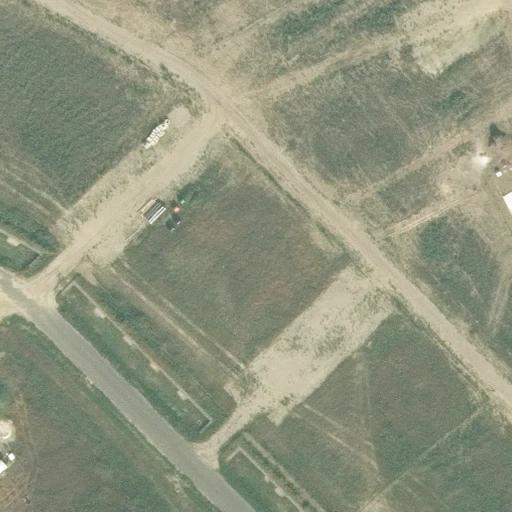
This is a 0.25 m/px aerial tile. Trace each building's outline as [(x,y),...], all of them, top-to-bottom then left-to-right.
[(309,0),(302,0),(286,9),(305,44),(327,31),(309,0)] [(338,0),(309,0),(327,31),(349,19),(338,0)] [(367,0),(338,0),(349,19),(371,6),(367,0)] [(286,9),(264,22),(283,56),(305,44),(286,9)] [(27,10),(9,44),(25,53),(44,20),(27,10)] [(44,20),(25,53),(42,63),(61,29),(44,20)] [(264,22),(242,34),(262,69),(283,56),(264,22)] [(61,29),(42,63),(59,72),(78,39),(61,29)] [(242,34),(220,47),(240,81),(262,69),(242,34)] [(78,39),(59,72),(76,81),(94,48),(78,39)] [(494,45),(468,60),(475,72),(486,65),(496,81),(511,72),(511,43),(498,52),(494,45)] [(94,48),(76,81),(92,91),(111,57),(94,48)] [(394,55),(383,62),(388,70),(399,64),(394,55)] [(111,57),(92,91),(109,100),(128,67),(111,57)] [(383,62),(371,68),(376,77),(388,70),(383,62)] [(128,67),(109,100),(126,110),(145,76),(128,67)] [(511,72),(496,81),(481,90),(487,100),(502,92),(508,103),(509,102),(511,105),(511,104),(511,72)] [(359,75),(348,81),(353,90),(364,84),(359,75)] [(145,76),(126,110),(143,119),(161,86),(145,76)] [(348,81),(337,88),(342,96),(353,90),(348,81)] [(453,84),(442,90),(452,107),(462,101),(453,84)] [(325,95),(313,101),(318,110),(330,103),(325,95)] [(428,95),(409,106),(429,142),(448,131),(428,95)] [(313,101),(302,108),(307,116),(318,110),(313,101)] [(462,101),(452,107),(462,123),(472,117),(462,101)] [(409,106),(391,116),(412,152),(429,142),(409,106)] [(391,116),(374,126),(395,162),(412,152),(391,116)] [(374,126),(357,137),(377,172),(395,162),(374,126)] [(357,137),(340,147),(360,182),(377,172),(357,137)] [(340,147),(321,158),(341,193),(360,182),(340,147)] [(232,149),(205,176),(223,194),(250,167),(232,149)] [(0,155),(0,176),(9,160),(0,155)] [(9,160),(0,176),(0,199),(7,203),(26,170),(9,160)] [(250,167),(223,194),(241,212),(268,185),(250,167)] [(26,170),(7,203),(24,213),(43,179),(26,170)] [(43,179),(24,213),(41,222),(59,189),(43,179)] [(268,185),(241,212),(258,230),(286,203),(268,185)] [(511,190),(501,197),(510,214),(511,212),(511,190)] [(478,194),(458,204),(476,241),(496,231),(478,194)] [(286,203),(258,230),(277,248),(304,221),(286,203)] [(458,204),(440,213),(458,250),(476,241),(458,204)] [(440,213),(422,222),(440,258),(458,250),(440,213)] [(304,221),(277,248),(290,261),(317,234),(304,221)] [(422,222),(402,231),(420,268),(440,258),(422,222)] [(317,234),(290,261),(304,275),(331,248),(317,234)] [(331,248),(304,275),(317,289),(344,261),(331,248)] [(137,251),(110,278),(124,292),(151,265),(137,251)] [(500,261),(489,268),(494,276),(506,270),(500,261)] [(151,265),(124,292),(137,306),(164,279),(151,265)] [(489,268),(478,274),(483,283),(494,276),(489,268)] [(164,279),(137,306),(151,319),(178,292),(164,279)] [(466,281),(455,288),(460,296),(471,290),(466,281)] [(511,289),(508,283),(500,288),(505,297),(511,292),(511,289)] [(455,288),(444,294),(449,303),(460,296),(455,288)] [(500,288),(491,293),(496,302),(505,297),(500,288)] [(178,292),(151,319),(164,333),(192,306),(178,292)] [(192,306),(164,333),(178,346),(205,319),(192,306)] [(205,319),(178,346),(192,360),(219,333),(205,319)] [(396,321),(362,355),(381,374),(415,340),(396,321)] [(219,333),(192,360),(205,374),(232,346),(219,333)] [(415,340),(381,374),(399,393),(434,359),(415,340)] [(232,346),(205,374),(219,387),(246,360),(232,346)] [(434,359),(399,393),(417,412),(452,378),(434,359)] [(344,375),(337,382),(346,392),(353,385),(344,375)] [(452,378),(417,412),(436,430),(470,397),(452,378)] [(0,413),(19,394),(5,380),(0,384),(0,413)] [(330,384),(323,391),(333,400),(340,393),(330,384)] [(363,392),(355,399),(365,409),(372,402),(363,392)] [(352,406),(345,414),(352,421),(359,414),(352,406)] [(380,412),(373,419),(383,428),(390,421),(380,412)] [(359,414),(352,421),(360,428),(367,421),(359,414)] [(301,416),(272,445),(288,460),(317,432),(301,416)] [(371,426),(364,433),(371,440),(378,433),(371,426)] [(399,430),(392,437),(401,446),(408,439),(399,430)] [(317,432),(288,461),(289,461),(288,462),(299,473),(328,444),(317,432)] [(383,437),(376,444),(385,454),(392,447),(383,437)] [(329,444),(300,473),(312,485),(341,456),(329,444)] [(341,456),(312,485),(323,497),(352,468),(341,456)] [(0,511),(11,511),(20,507),(9,490),(29,477),(18,460),(0,471),(0,511)] [(352,468),(323,497),(338,511),(339,511),(368,483),(352,468)] [(79,473),(62,484),(69,494),(86,483),(79,473)] [(85,511),(74,495),(48,511),(85,511)]
